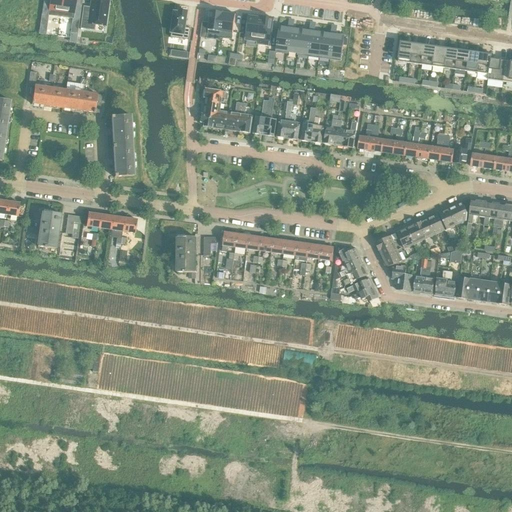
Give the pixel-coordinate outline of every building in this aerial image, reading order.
[(43,3),(41,15),(48,15),(60,17),(62,0),(49,0),(49,4),(43,3)] [(62,0),(60,17),(73,19),(79,20),(81,8),(74,7),(75,0),(62,0)] [(83,7),(80,28),(94,30),(94,25),(105,26),(108,0),(91,0),(90,8),(89,8),(88,10),(83,10),(84,7),(83,7)] [(179,13),(174,12),(170,37),(189,40),(191,29),(185,27),(187,12),(179,11),(179,13)] [(202,22),(200,38),(201,38),(219,40),(223,13),(211,11),(209,23),(203,22),(202,22)] [(223,13),(219,40),(220,40),(220,38),(232,40),(233,34),(235,15),(223,13)] [(249,17),(245,41),(257,42),(257,45),(261,18),(249,17)] [(261,18),(257,45),(270,46),(274,20),(261,18)] [(279,28),(276,52),(287,54),(290,29),(293,30),(294,25),(289,24),(288,29),(279,28)] [(301,31),(298,55),(308,57),(312,32),(314,33),(315,28),(310,27),(309,32),(301,31)] [(290,29),(287,54),(288,52),(297,53),(297,55),(298,55),(301,31),(293,30),(290,29)] [(322,34),(319,58),(330,60),(333,35),(336,36),(336,31),(331,30),(331,35),(322,34)] [(312,32),(308,57),(319,58),(322,34),(314,33),(312,32)] [(333,35),(330,60),(341,62),(343,45),(344,39),(344,37),(336,36),(333,35)] [(396,52),(399,52),(398,62),(409,64),(412,44),(398,42),(396,52)] [(412,44),(409,64),(421,65),(424,46),(412,44)] [(424,46),(421,65),(432,67),(435,48),(424,46)] [(435,48),(432,67),(443,69),(446,49),(435,48)] [(446,49),(443,69),(455,70),(457,51),(446,49)] [(172,51),(171,57),(188,59),(188,53),(172,51)] [(457,51),(455,70),(455,73),(466,75),(466,72),(469,53),(457,51)] [(469,53),(466,72),(477,74),(480,54),(469,53)] [(478,74),(477,78),(487,80),(488,75),(491,60),(492,56),(491,56),(480,54),(477,74),(478,74)] [(487,80),(488,80),(502,83),(506,62),(491,60),(488,75),(487,80)] [(511,62),(506,62),(502,83),(511,83),(511,62)] [(32,104),(63,109),(66,90),(35,85),(34,85),(34,87),(32,104)] [(66,90),(63,109),(95,113),(95,108),(96,104),(96,99),(97,95),(97,94),(66,90)] [(204,98),(206,98),(205,102),(220,105),(221,100),(226,101),(227,94),(205,90),(204,98)] [(292,102),(287,139),(297,141),(299,124),(294,124),(295,115),(291,114),(293,105),(297,106),(299,95),(294,94),(293,102),(292,102)] [(268,101),(263,136),(273,137),(275,121),(271,120),(272,108),(274,99),(269,99),(269,101),(268,101)] [(10,102),(0,100),(0,130),(6,131),(10,102)] [(256,118),(254,134),(263,136),(268,101),(264,101),(262,110),(261,118),(256,118)] [(204,124),(220,112),(219,112),(220,105),(205,102),(203,115),(201,115),(200,123),(204,124)] [(277,138),(287,139),(292,102),(287,102),(286,114),(285,122),(280,121),(277,138)] [(340,102),(339,110),(347,111),(348,103),(340,102)] [(227,113),(225,129),(237,130),(241,105),(236,104),(235,114),(227,113)] [(241,105),(237,130),(241,131),(241,132),(249,134),(252,117),(242,115),(242,114),(244,114),(245,105),(241,105)] [(301,141),(311,143),(316,109),(311,108),(310,117),(309,122),(304,121),(303,125),(301,141)] [(316,109),(311,143),(321,144),(323,128),(318,127),(319,119),(315,118),(316,109)] [(220,112),(204,124),(204,128),(212,129),(213,127),(225,129),(227,113),(220,112)] [(110,117),(112,147),(131,146),(130,116),(110,117)] [(325,128),(323,144),(333,146),(337,121),(337,117),(333,116),(332,121),(331,129),(325,128)] [(337,121),(333,146),(342,147),(342,148),(343,148),(345,131),(340,130),(341,122),(338,121),(337,121)] [(345,131),(343,148),(353,149),(357,124),(351,123),(350,132),(345,131)] [(359,137),(357,150),(369,151),(373,125),(368,125),(366,138),(359,137)] [(373,125),(369,151),(381,153),(383,140),(377,140),(379,126),(373,125)] [(406,144),(404,157),(416,158),(418,146),(420,138),(420,134),(421,129),(415,128),(412,145),(406,144)] [(430,147),(428,160),(440,162),(443,136),(438,135),(436,148),(430,147)] [(443,136),(440,162),(452,163),(453,151),(448,150),(450,137),(443,136)] [(455,149),(452,164),(465,166),(468,151),(470,151),(471,145),(472,140),(466,139),(465,144),(464,150),(455,149)] [(383,140),(381,153),(393,155),(394,142),(383,140)] [(394,142),(393,155),(404,157),(406,144),(394,142)] [(114,177),(133,176),(131,146),(112,147),(114,177)] [(418,146),(416,158),(428,160),(430,147),(424,146),(418,146)] [(472,154),(470,167),(482,169),(484,156),(473,154),(472,154)] [(484,156),(482,169),(494,171),(496,158),(484,156)] [(496,158),(494,171),(505,172),(507,159),(496,158)] [(449,209),(456,224),(466,218),(469,199),(449,209)] [(474,215),(479,216),(481,201),(471,200),(467,222),(472,223),(474,215)] [(481,201),(479,216),(484,217),(483,225),(487,225),(488,217),(489,217),(491,203),(481,201)] [(7,202),(5,215),(17,217),(19,204),(7,202)] [(491,203),(489,217),(494,218),(493,226),(497,227),(500,204),(491,203)] [(500,204),(497,227),(501,227),(502,219),(509,220),(511,206),(500,204)] [(446,228),(456,224),(449,209),(439,213),(446,228)] [(37,247),(55,249),(59,214),(42,212),(37,247)] [(85,227),(98,229),(100,215),(87,213),(85,227)] [(427,219),(434,234),(444,229),(437,214),(427,219)] [(98,229),(110,230),(112,217),(100,215),(98,229)] [(110,230),(109,237),(117,239),(116,244),(120,244),(121,238),(121,232),(122,232),(124,218),(112,217),(110,230)] [(124,218),(122,232),(134,234),(136,220),(124,218)] [(416,225),(419,232),(421,231),(424,238),(434,234),(427,219),(417,224),(416,225)] [(416,225),(406,229),(413,244),(422,239),(424,238),(421,231),(419,232),(416,225)] [(413,244),(406,229),(397,233),(403,248),(413,244)] [(222,246),(223,246),(222,252),(227,252),(227,247),(234,248),(236,234),(224,233),(222,246)] [(236,234),(234,248),(246,250),(248,236),(236,234)] [(375,244),(378,250),(394,243),(392,240),(396,238),(395,234),(375,244)] [(248,236),(246,250),(259,252),(261,238),(248,236)] [(177,273),(189,273),(195,273),(196,238),(178,237),(177,273)] [(261,238),(259,252),(271,253),(273,240),(261,238)] [(273,240),(271,253),(283,255),(285,242),(273,240)] [(458,241),(451,242),(452,247),(453,252),(460,251),(459,243),(458,241)] [(465,241),(459,243),(460,251),(467,249),(465,241)] [(285,242),(283,255),(295,257),(297,243),(285,242)] [(297,243),(295,257),(295,260),(307,262),(307,259),(309,245),(297,243)] [(394,243),(378,250),(382,259),(398,252),(394,243)] [(309,245),(307,259),(319,260),(321,247),(309,245)] [(321,247),(319,260),(332,262),(334,249),(321,247)] [(340,253),(345,265),(360,259),(355,249),(350,252),(350,250),(344,252),(344,251),(340,253)] [(386,267),(391,266),(403,263),(402,261),(398,252),(382,259),(386,267)] [(342,278),(350,274),(364,267),(360,259),(345,265),(347,270),(340,273),(342,278)] [(415,277),(413,293),(423,294),(427,262),(427,260),(423,259),(420,278),(415,277)] [(427,262),(423,294),(433,295),(435,280),(430,279),(432,262),(427,262)] [(391,280),(394,280),(406,282),(407,276),(405,276),(406,267),(400,266),(400,268),(395,267),(395,270),(390,269),(389,274),(392,274),(391,280)] [(346,286),(368,275),(364,267),(350,274),(351,278),(344,282),(346,286)] [(444,272),(443,281),(437,280),(435,296),(445,297),(448,273),(444,272)] [(452,282),(453,274),(448,273),(445,297),(455,298),(457,283),(452,282)] [(396,291),(410,293),(413,277),(407,276),(406,282),(394,280),(394,285),(397,285),(396,291)] [(470,280),(459,278),(457,298),(467,300),(470,280)] [(357,290),(359,294),(373,287),(369,279),(347,289),(350,294),(357,290)] [(480,281),(470,280),(467,300),(477,301),(480,281)] [(490,283),(480,281),(477,301),(487,303),(490,283)] [(500,284),(490,283),(487,303),(497,304),(500,284)] [(511,286),(500,284),(497,304),(508,306),(511,286)] [(379,298),(373,287),(359,294),(354,296),(356,300),(362,297),(363,300),(368,297),(370,302),(379,298)] [(89,355),(87,368),(92,369),(92,372),(98,372),(100,356),(89,355)] [(52,383),(82,387),(84,374),(54,369),(52,383)]
